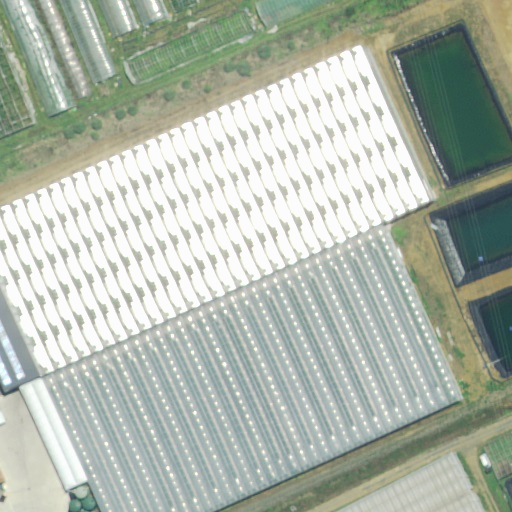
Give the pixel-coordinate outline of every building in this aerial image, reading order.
[(76,106),(31,0),(0,0),(49,117),(76,106)] [(36,0),(77,99),(90,93),(52,0),(36,0)] [(58,0),(93,84),(116,75),(86,0),(58,0)] [(96,0),(113,38),(137,28),(125,0),(96,0)] [(131,0),(142,27),(167,17),(160,0),(131,0)] [(168,0),(174,13),(197,3),(195,0),(168,0)] [(266,27),(329,0),(265,0),(257,4),(266,27)] [(135,84),(256,30),(246,8),(125,61),(135,84)] [(0,138),(37,123),(0,36),(0,138)] [(441,201),(369,43),(0,210),(0,369),(10,391),(23,385),(71,489),(91,480),(105,511),(219,511),(467,400),(387,225),(441,201)] [(338,511),(485,511),(454,452),(338,511)]
